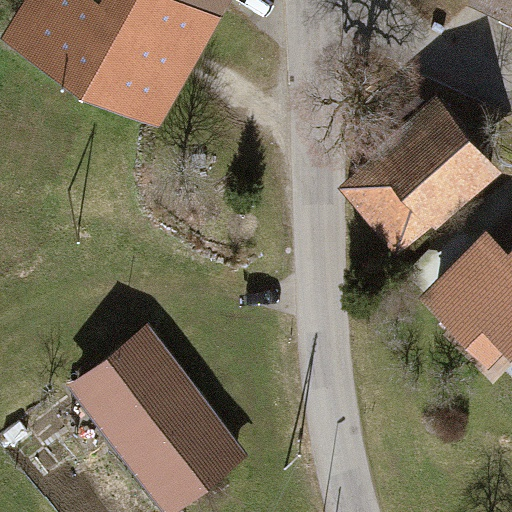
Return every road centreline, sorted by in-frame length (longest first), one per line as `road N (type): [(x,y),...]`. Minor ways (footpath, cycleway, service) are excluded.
road 1 (tertiary): [(357,511),(325,414),(311,281),(306,14)]
road 2 (residential): [(306,14),(391,29),(511,96)]
